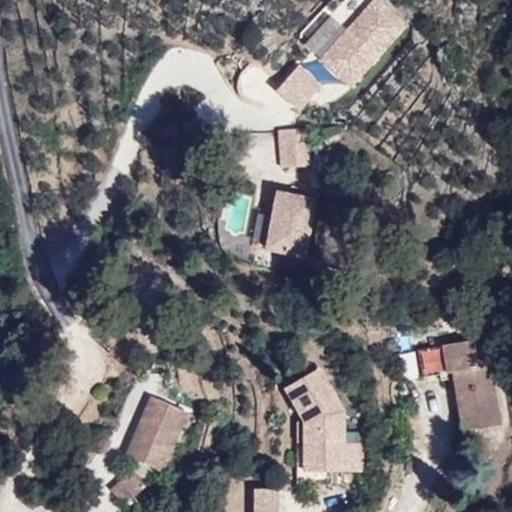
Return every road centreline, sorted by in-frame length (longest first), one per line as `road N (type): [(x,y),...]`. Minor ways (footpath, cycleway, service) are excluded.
road 1 (residential): [(0,87),(40,273),(90,359),(84,383),(17,487),(20,502),(39,511)]
road 2 (unknown): [(52,297),(112,189),(157,72),(198,65),(219,94)]
